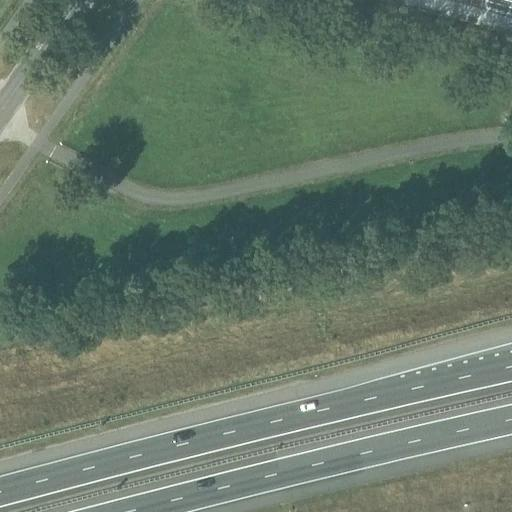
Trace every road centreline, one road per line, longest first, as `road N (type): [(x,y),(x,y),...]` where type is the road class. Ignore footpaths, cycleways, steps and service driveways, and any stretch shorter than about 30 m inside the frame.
road 1 (motorway): [(511,368),(0,493)]
road 2 (motorway): [(136,511),(511,421)]
road 3 (secondary): [(0,108),(78,0)]
